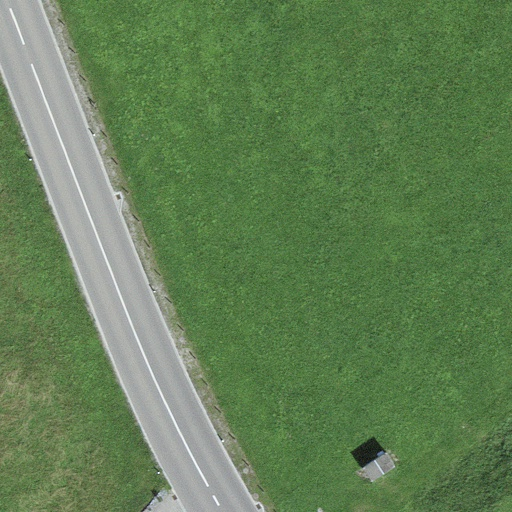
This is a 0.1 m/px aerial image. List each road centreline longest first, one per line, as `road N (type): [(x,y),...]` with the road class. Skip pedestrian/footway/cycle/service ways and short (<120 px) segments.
road 1 (tertiary): [(7,0),(162,394),(223,511)]
road 2 (track): [(374,511),(511,414)]
